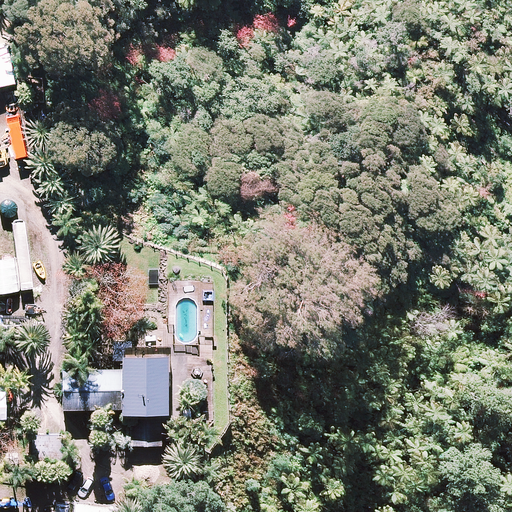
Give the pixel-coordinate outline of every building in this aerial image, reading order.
[(0,75),(15,73),(9,36),(0,37),(0,75)] [(15,273),(2,274),(3,297),(16,297),(15,273)] [(111,341),(111,361),(55,360),(54,404),(122,405),(122,440),(160,441),(161,342),(111,341)] [(69,435),(28,432),(28,462),(68,462),(69,435)] [(113,511),(114,499),(68,495),(66,511),(113,511)]
